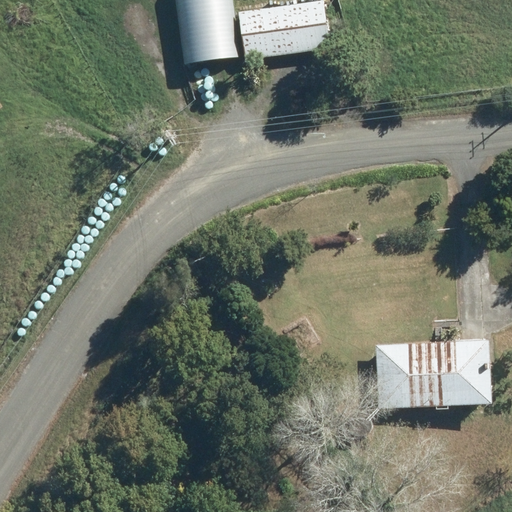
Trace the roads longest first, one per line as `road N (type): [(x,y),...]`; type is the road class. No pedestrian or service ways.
road 1 (residential): [(511,135),(308,158),(204,196),(124,267),(0,453)]
road 2 (track): [(482,307),(472,138)]
